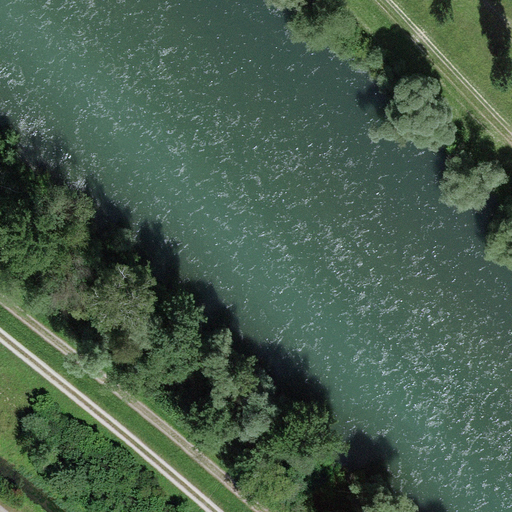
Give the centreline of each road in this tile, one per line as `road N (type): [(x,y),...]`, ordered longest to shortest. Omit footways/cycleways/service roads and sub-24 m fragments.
road 1 (track): [(0,291),(267,511)]
road 2 (track): [(0,335),(214,511)]
road 3 (track): [(386,0),(511,131)]
